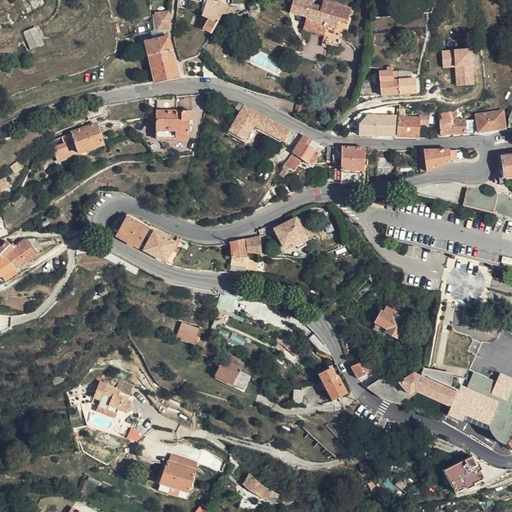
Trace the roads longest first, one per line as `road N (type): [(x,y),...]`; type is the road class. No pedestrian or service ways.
road 1 (tertiary): [(511,458),(366,397),(312,317),(281,297),(171,274),(126,254),(99,223),(120,205),(189,231),(224,233),(311,198),(480,173),(487,151)]
road 2 (residential): [(0,131),(121,93),(179,85),(243,97),(325,139),(483,142)]
